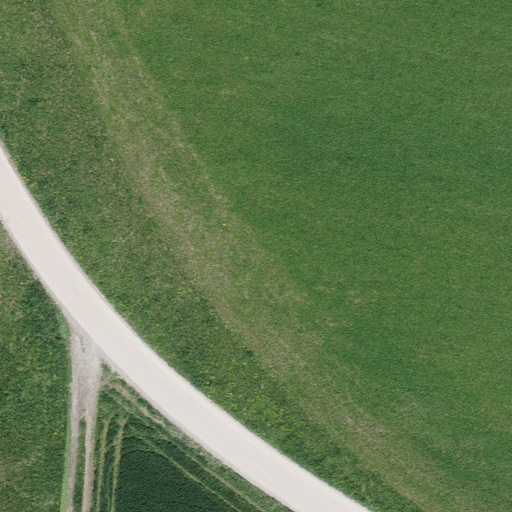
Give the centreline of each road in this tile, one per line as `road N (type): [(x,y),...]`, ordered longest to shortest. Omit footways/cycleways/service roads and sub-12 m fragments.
road 1 (track): [(0,187),(88,323),(191,420),(328,511)]
road 2 (track): [(88,323),(72,511)]
